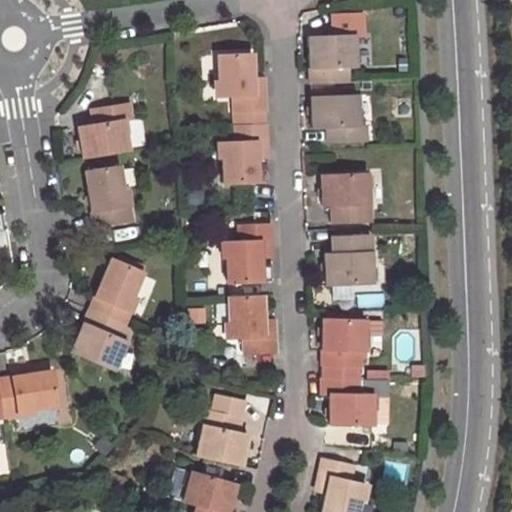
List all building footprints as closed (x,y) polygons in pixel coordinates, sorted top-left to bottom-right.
[(350,35),(305,37),(307,85),(346,83),(345,66),(352,66),(350,35)] [(215,56),(216,95),(229,95),(230,112),(263,111),(262,85),(251,85),(251,78),(249,54),(215,56)] [(353,95),(307,97),(308,129),(323,128),(323,141),(362,139),(362,125),(355,125),(353,95)] [(91,124),(75,126),(80,157),(125,150),(121,119),(129,118),(127,103),(89,109),(91,124)] [(231,126),(264,125),(263,111),(230,112),(231,126)] [(219,141),(220,183),(255,183),(254,157),(253,150),(265,149),(264,125),(231,126),(231,140),(219,141)] [(82,170),(91,226),(130,220),(127,204),(123,204),(117,164),(82,170)] [(327,221),(365,220),(363,173),(319,175),(319,204),(326,204),(327,221)] [(223,241),(225,282),(259,281),(259,257),(258,250),(269,249),(268,223),(235,225),(236,241),(223,241)] [(323,282),(368,281),(365,234),(327,235),(328,253),(322,253),(323,282)] [(259,257),(269,257),(269,249),(258,250),(259,257)] [(108,258),(86,310),(121,325),(128,309),(125,307),(140,272),(108,258)] [(350,301),(351,285),(316,284),(316,300),(350,301)] [(260,320),(259,296),(226,297),(225,297),(226,337),(240,337),(240,354),(273,353),(272,329),(260,329),(260,320)] [(68,351),(111,368),(122,342),(115,338),(121,325),(86,310),(68,351)] [(360,320),(360,328),(377,328),(377,312),(360,313),(360,320)] [(319,319),(318,364),(319,364),(355,363),(355,351),(360,350),(360,328),(360,320),(319,319)] [(272,320),(260,320),(260,329),(272,329),(272,320)] [(318,380),(355,380),(355,363),(319,364),(318,364),(318,380)] [(50,371),(0,378),(0,408),(2,419),(30,415),(30,410),(55,406),(50,371)] [(365,372),(365,380),(385,381),(385,372),(365,372)] [(325,422),(369,424),(384,424),(385,381),(365,380),(355,380),(318,380),(318,393),(327,394),(325,422)] [(194,454),(239,466),(245,436),(237,434),(244,402),(215,396),(211,411),(202,409),(199,425),(201,425),(194,454)] [(324,486),(322,493),(318,511),(354,511),(361,485),(349,482),(353,466),(318,459),(313,484),(324,486)] [(192,511),(226,511),(234,485),(190,473),(182,503),(194,506),(192,511)] [(312,491),(322,493),(324,486),(313,484),(312,491)]
